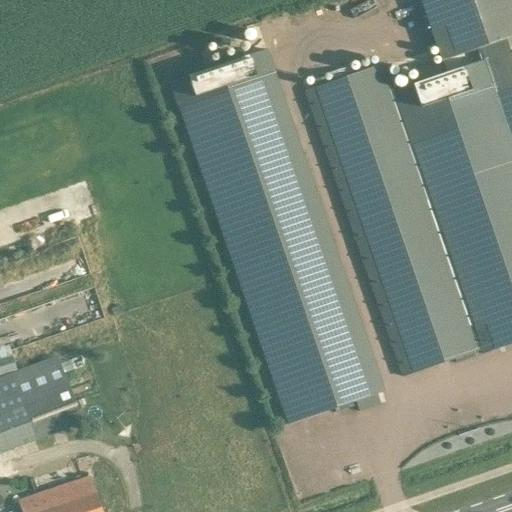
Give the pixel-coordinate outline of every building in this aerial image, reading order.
[(511,0),(419,0),(441,62),(478,50),(481,61),(511,151),(511,0)] [(170,83),(288,425),(334,409),(335,414),(354,407),(353,403),(356,402),(359,411),(380,404),(377,395),(383,392),(266,50),(170,83)] [(305,92),(351,224),(404,377),(482,350),(482,348),(501,342),(501,343),(511,339),(511,151),(481,61),(393,92),(383,65),(305,92)] [(58,358),(0,379),(0,454),(22,445),(82,423),(58,358)] [(125,511),(111,470),(18,501),(21,511),(125,511)]
